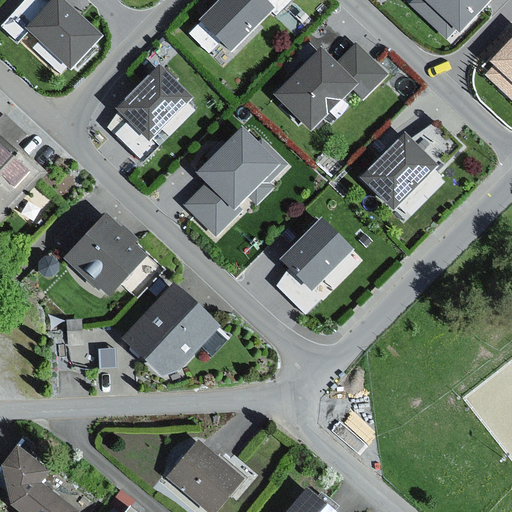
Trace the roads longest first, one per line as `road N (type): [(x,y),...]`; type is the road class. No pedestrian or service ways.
road 1 (residential): [(319,375),(0,75)]
road 2 (residential): [(302,401),(0,413)]
road 3 (residential): [(319,375),(511,187)]
road 4 (residential): [(352,0),(511,144)]
road 5 (residential): [(402,511),(317,440),(302,401)]
